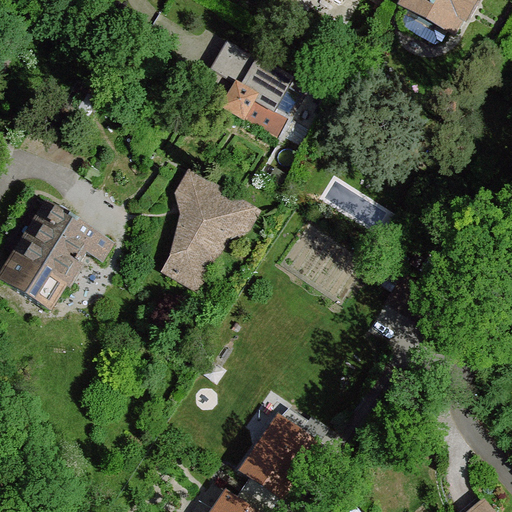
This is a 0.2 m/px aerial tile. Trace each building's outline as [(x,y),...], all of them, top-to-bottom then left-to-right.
[(476,0),(407,0),(404,6),(410,9),(450,31),(456,35),(476,0)] [(450,31),(410,9),(403,23),(405,30),(436,47),(443,45),(450,31)] [(241,82),(225,110),(281,142),(294,121),(291,119),(305,94),(258,67),(247,86),(241,82)] [(257,215),(192,178),(181,196),(183,204),(194,210),(192,214),(187,213),(180,245),(188,250),(175,276),(198,289),(227,237),(232,239),(240,227),(247,231),(257,215)] [(44,199),(0,273),(0,278),(51,312),(87,255),(103,264),(114,242),(44,199)] [(379,268),(372,279),(389,290),(396,279),(379,268)] [(237,468),(251,477),(258,458),(268,438),(266,436),(275,422),(278,424),(286,416),(276,410),(237,468)] [(258,458),(251,477),(279,497),(283,500),(306,467),(300,463),(307,452),(314,456),(319,449),(301,437),(310,423),(291,410),(286,416),(278,424),(275,422),(266,436),(268,438),(258,458)] [(268,511),(279,497),(251,477),(235,502),(249,511),(268,511)] [(217,511),(229,498),(220,492),(206,511),(217,511)] [(249,511),(235,502),(229,498),(217,511),(249,511)]
